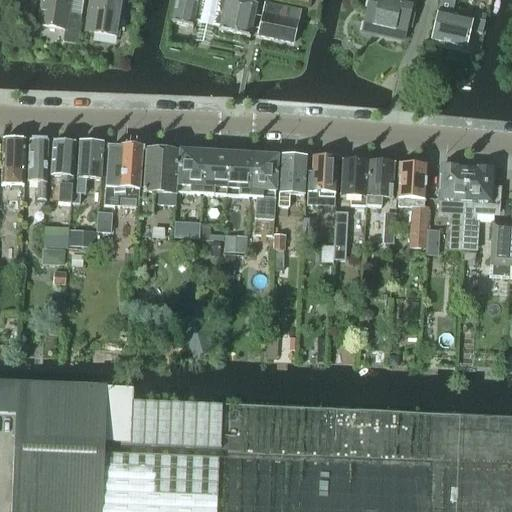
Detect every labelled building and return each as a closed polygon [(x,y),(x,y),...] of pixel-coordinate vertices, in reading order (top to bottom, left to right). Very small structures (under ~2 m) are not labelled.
[(24,0),(23,14),(34,15),(36,0),(35,0),(24,0)] [(42,0),(38,28),(65,32),(63,44),(76,46),(80,18),(67,16),(69,0),(42,0)] [(91,0),(87,33),(116,38),(121,0),(122,0),(134,2),(134,0),(91,0)] [(175,0),(170,25),(192,30),(193,25),(200,26),(199,33),(210,36),(211,29),(218,30),(225,0),(175,0)] [(225,0),(218,30),(218,33),(249,40),(256,7),(245,4),(246,0),(225,0)] [(369,0),(363,30),(378,33),(377,37),(403,43),(407,22),(413,23),(418,1),(412,0),(391,0),(391,3),(375,0),(369,0)] [(293,45),(301,13),(264,4),(256,37),(293,45)] [(469,34),(481,37),(484,24),(438,13),(431,41),(465,49),(469,34)] [(24,188),(25,143),(2,142),(1,188),(24,188)] [(46,203),(47,144),(29,143),(28,185),(37,185),(37,203),(46,203)] [(58,208),(70,208),(71,208),(71,196),(74,146),(52,145),(50,179),(60,180),(58,208)] [(78,146),(76,181),(75,196),(71,196),(71,208),(80,209),(81,197),(84,197),(85,182),(100,183),(102,147),(78,146)] [(107,153),(104,191),(103,208),(138,210),(137,219),(138,219),(139,202),(138,202),(142,154),(140,151),(128,151),(128,153),(126,154),(107,153)] [(175,209),(178,157),(176,157),(172,151),(165,151),(161,156),(149,155),(147,196),(158,197),(157,208),(175,209)] [(177,197),(199,198),(201,198),(204,154),(194,154),(192,152),(184,151),(183,153),(179,153),(177,197)] [(204,154),(201,198),(226,199),(228,156),(226,156),(224,154),(217,153),(215,155),(206,155),(204,154)] [(228,156),(226,199),(248,200),(250,201),(252,157),(242,157),(240,154),(233,154),(231,156),(228,156)] [(252,157),(250,201),(252,201),(255,201),(254,222),(274,223),(277,160),(277,159),(273,159),(272,157),(265,156),(263,158),(254,157),(252,157)] [(304,198),(305,161),(303,161),(300,158),(295,158),(292,161),(280,160),(278,210),(287,211),(288,197),(304,198)] [(306,209),(307,209),(318,209),(318,206),(334,206),(335,197),(336,161),(312,160),(311,177),(307,176),(306,209)] [(342,163),(339,199),(349,200),(348,210),(365,211),(368,165),(364,164),(362,162),(357,162),(354,164),(342,163)] [(368,165),(365,211),(380,211),(381,202),(392,203),(394,166),(382,166),(380,163),(373,163),(371,165),(368,165)] [(428,209),(424,209),(426,168),(399,166),(396,210),(411,211),(408,250),(425,251),(428,209)] [(448,252),(461,253),(466,168),(441,166),(438,202),(437,220),(448,220),(447,227),(450,228),(448,252)] [(466,168),(461,253),(476,254),(479,224),(473,223),(474,206),(480,207),(479,216),(497,217),(498,207),(491,206),(493,169),(466,168)] [(139,202),(138,219),(151,219),(152,203),(139,202)] [(344,263),(347,216),(335,215),(332,263),(344,263)] [(384,215),(382,246),(393,247),(395,216),(384,215)] [(98,216),(97,234),(111,235),(112,217),(98,216)] [(303,220),(302,244),(314,244),(315,221),(303,220)] [(493,225),(490,267),(490,281),(509,282),(511,227),(493,225)] [(189,227),(188,240),(199,241),(199,227),(189,227)] [(200,228),(199,241),(222,243),(223,243),(224,238),(210,237),(210,228),(200,228)] [(70,234),(69,248),(94,250),(95,235),(70,234)] [(45,235),(45,249),(67,250),(68,236),(45,235)] [(223,243),(223,256),(246,256),(246,239),(224,238),(223,243)] [(285,238),(272,238),(271,254),(285,255),(285,238)] [(211,245),(210,259),(218,259),(219,246),(211,245)] [(283,256),(274,256),(274,273),(283,273),(283,256)] [(71,257),(71,269),(82,269),(82,257),(71,257)] [(224,259),(223,285),(233,286),(234,260),(224,259)] [(53,275),(52,287),(64,288),(65,275),(53,275)] [(225,289),(224,291),(225,294),(227,296),(230,297),(232,295),(234,293),(233,290),(231,288),(228,287),(225,289)] [(195,362),(212,356),(201,321),(184,326),(195,362)] [(326,343),(318,343),(318,351),(326,351),(326,343)] [(100,511),(104,444),(129,445),(129,447),(167,449),(220,452),(222,408),(131,404),(132,397),(132,392),(0,385),(0,417),(14,419),(10,511),(100,511)] [(104,454),(101,511),(216,511),(219,459),(104,454)]
